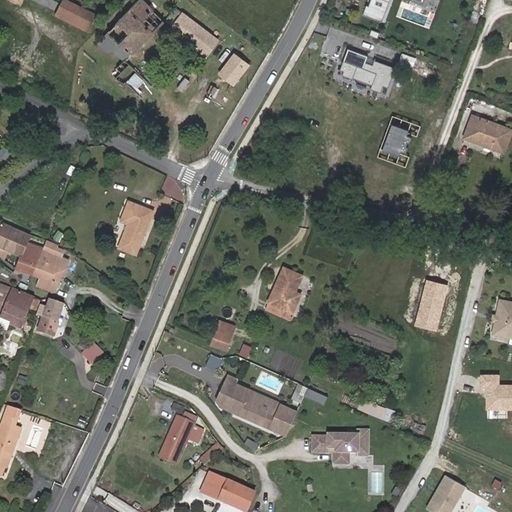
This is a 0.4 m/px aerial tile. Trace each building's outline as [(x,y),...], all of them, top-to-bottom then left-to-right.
[(35,0),(55,10),(59,2),(53,0),(35,0)] [(88,31),(96,15),(66,0),(63,0),(56,15),(88,31)] [(127,60),(164,21),(141,0),(99,45),(109,55),(110,53),(122,64),(111,72),(124,85),(127,83),(140,96),(152,85),(127,60)] [(384,19),(386,9),(366,5),(363,14),(384,19)] [(196,47),(208,33),(184,14),(174,26),(196,47)] [(340,72),(373,83),(371,88),(386,93),(395,64),(347,48),(340,72)] [(400,63),(414,67),(417,56),(403,52),(400,63)] [(234,85),(241,77),(249,66),(235,54),(221,72),(234,85)] [(473,115),(464,138),(503,152),(511,130),(473,115)] [(379,154),(405,162),(416,128),(390,120),(379,154)] [(153,212),(129,202),(121,222),(128,225),(120,248),(136,255),(153,212)] [(0,247),(22,256),(27,242),(30,235),(2,223),(0,227),(0,247)] [(34,275),(44,249),(27,242),(22,256),(17,268),(34,275)] [(47,242),(44,249),(34,275),(40,277),(37,286),(55,294),(68,260),(62,257),(64,251),(58,248),(59,246),(47,242)] [(284,264),(268,300),(295,312),(303,291),(297,288),(304,273),(284,264)] [(34,299),(0,285),(0,300),(5,303),(2,309),(0,308),(0,317),(22,327),(34,299)] [(39,330),(54,336),(64,305),(50,300),(47,307),(42,306),(39,316),(44,318),(39,330)] [(295,312),(268,300),(266,306),(292,317),(295,312)] [(511,328),(511,302),(499,300),(492,334),(510,338),(511,329),(511,328)] [(232,336),(236,327),(221,321),(217,330),(232,336)] [(232,336),(217,330),(212,345),(227,351),(232,336)] [(94,340),(82,352),(93,364),(106,352),(94,340)] [(213,352),(207,363),(219,369),(224,358),(213,352)] [(0,375),(0,403),(2,404),(14,374),(2,370),(0,375)] [(511,381),(500,382),(500,372),(481,371),(480,386),(486,386),(486,409),(506,409),(511,408),(511,381)] [(228,376),(215,404),(286,436),(297,410),(287,405),(286,407),(235,384),(237,380),(228,376)] [(325,404),(329,395),(299,381),(292,397),(303,402),(306,395),(325,404)] [(366,398),(361,408),(390,420),(394,410),(366,398)] [(181,425),(175,422),(160,457),(177,464),(197,419),(186,414),(183,419),(181,425)] [(7,468),(21,430),(15,428),(18,421),(6,416),(1,429),(0,428),(0,474),(4,476),(7,468)] [(177,417),(175,422),(181,425),(183,419),(177,417)] [(351,464),(351,454),(370,454),(371,430),(357,430),(357,433),(328,433),(327,435),(312,435),(311,452),(334,452),(334,464),(351,464)] [(210,457),(222,444),(219,441),(206,454),(210,457)] [(436,511),(452,511),(467,484),(445,472),(427,507),(436,511)] [(246,511),(255,494),(209,473),(200,492),(219,500),(214,511),(246,511)]
